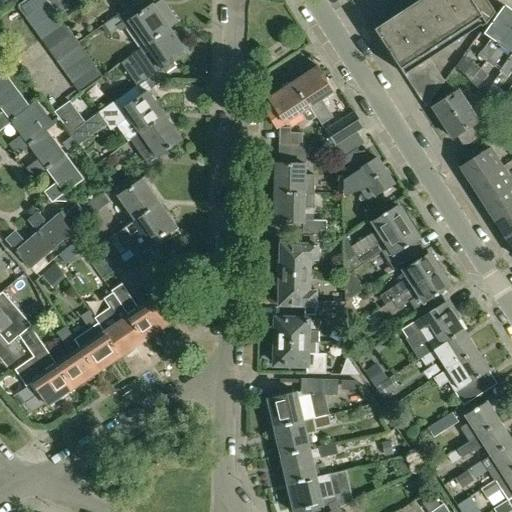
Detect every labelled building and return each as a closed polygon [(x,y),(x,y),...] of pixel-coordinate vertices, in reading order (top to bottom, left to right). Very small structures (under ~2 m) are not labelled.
[(26,0),(20,5),(28,17),(49,2),(47,0),(26,0)] [(58,0),(51,0),(49,2),(58,15),(65,10),(58,0)] [(141,0),(107,24),(111,31),(117,27),(120,31),(126,27),(131,24),(146,46),(171,28),(180,22),(171,8),(162,15),(155,4),(147,9),(141,0)] [(422,0),(377,29),(406,75),(407,75),(406,74),(430,59),(470,33),(469,30),(484,20),(487,25),(496,13),(487,0),(422,0)] [(56,13),(49,2),(28,17),(36,28),(56,13)] [(480,56),(488,62),(511,27),(511,11),(506,6),(486,34),(492,38),(480,56)] [(58,15),(56,13),(36,28),(44,39),(64,23),(58,15)] [(64,23),(44,39),(51,49),(72,34),(64,23)] [(511,53),(511,27),(488,62),(494,67),(507,49),(511,53)] [(141,50),(139,51),(144,58),(142,60),(153,75),(145,80),(151,88),(164,79),(159,73),(164,70),(167,74),(177,67),(174,63),(188,53),(171,28),(146,46),(141,50)] [(79,44),(72,34),(51,49),(59,60),(79,44)] [(87,56),(79,44),(59,60),(66,70),(87,56)] [(511,55),(501,72),(509,78),(511,72),(511,55)] [(74,81),(95,66),(87,56),(66,70),(74,81)] [(407,75),(406,75),(412,84),(437,68),(430,59),(406,74),(407,75)] [(465,74),(471,81),(481,69),(473,62),(472,63),(465,74)] [(103,78),(95,66),(74,81),(82,93),(103,78)] [(306,69),(292,78),(294,83),(311,108),(317,117),(318,118),(322,125),(333,117),(323,100),(335,92),(335,91),(328,81),(319,67),(308,74),(306,69)] [(412,84),(418,94),(443,78),(437,68),(412,84)] [(481,69),(471,81),(478,87),(488,76),(481,69)] [(0,104),(7,113),(0,118),(0,127),(2,131),(14,123),(13,122),(32,108),(6,72),(0,76),(0,104)] [(445,82),(443,78),(418,94),(426,108),(445,82)] [(318,118),(311,108),(294,83),(269,99),(276,109),(269,114),(278,129),(303,113),(308,121),(312,122),(318,118)] [(137,87),(100,113),(109,126),(112,129),(117,126),(129,143),(131,141),(142,134),(166,117),(149,92),(143,96),(137,87)] [(458,136),(464,146),(484,133),(478,123),(479,123),(459,92),(433,108),(452,139),(458,136)] [(509,117),(511,113),(511,97),(510,96),(500,111),(504,113),(509,117)] [(85,123),(70,101),(55,112),(70,134),(85,123)] [(13,122),(14,123),(24,137),(13,145),(20,154),(31,146),(49,132),(40,119),(47,114),(39,103),(32,108),(13,122)] [(336,146),(356,133),(364,127),(355,113),(327,132),(336,146)] [(183,141),(166,117),(142,134),(131,141),(137,150),(148,142),(158,156),(159,158),(160,157),(168,151),(183,141)] [(282,129),(282,145),(291,145),(291,149),(307,150),(307,145),(302,145),(302,133),(291,133),(291,129),(282,129)] [(31,168),(37,177),(49,169),(48,168),(66,156),(49,132),(31,146),(42,160),(31,168)] [(356,133),(336,146),(339,151),(343,157),(345,159),(344,188),(344,197),(361,192),(371,188),(376,195),(377,197),(395,185),(379,159),(372,163),(366,153),(360,155),(356,148),(363,144),(356,133)] [(70,137),(62,143),(68,150),(76,144),(70,137)] [(277,165),(277,166),(276,195),(305,195),(314,196),(315,175),(306,175),(307,150),(291,149),(291,145),(282,145),(282,165),(277,165)] [(473,186),(503,167),(491,148),(461,168),(473,186)] [(48,192),(54,201),(66,192),(67,194),(72,190),(71,189),(83,180),(66,156),(48,168),(49,169),(59,184),(48,192)] [(147,164),(141,168),(146,175),(164,162),(162,159),(160,157),(159,158),(158,156),(147,164)] [(473,186),(485,204),(511,187),(511,180),(503,167),(473,186)] [(137,221),(161,204),(144,181),(120,198),(137,221)] [(511,187),(485,204),(497,223),(511,213),(511,187)] [(97,211),(110,202),(104,195),(92,204),(97,211)] [(314,208),(314,196),(305,195),(276,195),(275,223),(304,224),(304,222),(304,220),(304,208),(314,208)] [(48,225),(39,214),(31,221),(40,232),(42,231),(56,248),(77,229),(74,225),(87,214),(78,204),(66,214),(64,212),(48,225)] [(137,221),(126,229),(139,247),(134,250),(132,251),(142,264),(153,264),(161,265),(162,253),(157,247),(155,244),(163,239),(178,228),(161,204),(137,221)] [(344,264),(369,248),(409,223),(405,217),(408,215),(402,207),(400,208),(399,206),(373,223),(378,231),(352,247),(344,235),(343,237),(344,264)] [(511,213),(497,223),(508,241),(511,238),(511,213)] [(304,236),(310,236),(328,236),(328,235),(328,225),(328,223),(304,222),(304,224),(304,236)] [(413,229),(409,223),(369,248),(344,264),(344,276),(383,251),(396,271),(424,253),(417,242),(421,239),(419,237),(421,235),(416,227),(413,229)] [(27,244),(17,233),(9,240),(18,251),(17,252),(21,256),(22,256),(33,268),(56,248),(42,231),(40,232),(27,244)] [(328,236),(310,236),(304,236),(303,245),(282,245),(282,259),(279,260),(278,275),(311,276),(311,260),(318,260),(318,249),(327,249),(328,236)] [(386,306),(394,301),(440,271),(436,265),(439,264),(433,255),(431,256),(430,254),(405,270),(410,279),(381,298),(386,306)] [(146,271),(139,276),(142,281),(152,295),(163,287),(151,270),(150,269),(146,271)] [(416,311),(451,288),(449,286),(452,284),(446,276),(444,278),(440,271),(394,301),(386,306),(373,314),(379,323),(410,302),(416,311)] [(330,316),(346,317),(346,304),(330,304),(317,304),(317,292),(310,292),(311,276),(278,275),(278,290),(281,290),(281,305),(305,306),(305,315),(330,316)] [(125,289),(116,295),(129,315),(147,341),(171,324),(154,299),(139,309),(125,289)] [(343,289),(333,289),(333,302),(343,302),(343,289)] [(0,296),(0,337),(1,339),(7,346),(14,340),(19,336),(32,326),(4,293),(0,296)] [(110,308),(96,318),(99,323),(100,323),(106,332),(123,358),(147,341),(129,315),(116,295),(114,293),(105,300),(110,308)] [(346,302),(346,304),(346,317),(346,325),(346,332),(373,315),(369,308),(359,314),(350,300),(346,302)] [(435,350),(444,344),(464,331),(446,303),(404,330),(409,338),(422,330),(435,350)] [(90,310),(82,316),(91,329),(99,323),(96,318),(90,310)] [(346,317),(330,316),(305,315),(305,320),(284,319),(284,320),(277,320),(277,342),(311,343),(319,343),(319,331),(327,331),(327,325),(346,325),(346,317)] [(100,374),(123,358),(106,332),(100,323),(91,329),(75,340),(81,349),(82,348),(100,374)] [(52,407),(76,390),(59,364),(32,326),(19,336),(34,357),(15,370),(26,387),(34,381),(52,407)] [(66,326),(58,332),(67,346),(75,340),(66,326)] [(448,370),(457,364),(477,351),(464,331),(444,344),(435,350),(420,359),(426,368),(441,359),(448,370)] [(1,339),(0,339),(0,353),(4,358),(12,351),(7,346),(1,339)] [(12,351),(4,358),(9,364),(24,354),(14,340),(7,346),(12,351)] [(320,343),(319,343),(311,343),(277,342),(277,363),(283,363),(283,365),(308,366),(308,374),(327,374),(327,355),(320,355),(320,343)] [(81,349),(59,364),(76,390),(100,374),(82,348),(81,349)] [(447,370),(433,379),(438,387),(453,378),(461,390),(455,393),(463,406),(484,393),(476,380),(490,371),(477,351),(457,364),(448,370),(447,370)] [(347,357),(341,375),(360,375),(347,357)] [(387,380),(376,364),(364,372),(374,388),(387,380)] [(388,380),(382,384),(389,395),(395,390),(388,380)] [(298,393),(269,400),(270,404),(272,412),(276,428),(305,421),(315,419),(308,393),(324,394),(338,394),(338,381),(303,381),(303,393),(299,394),(298,393)] [(471,442),(479,436),(501,422),(488,402),(466,416),(470,422),(462,428),(471,442)] [(459,423),(453,414),(429,429),(435,439),(459,423)] [(305,421),(276,428),(277,432),(278,440),(282,457),(312,450),(311,446),(309,436),(308,434),(316,432),(316,430),(315,428),(331,424),(329,416),(315,419),(305,421)] [(492,456),(511,443),(511,439),(501,422),(479,436),(471,442),(458,450),(458,449),(448,455),(453,463),(463,456),(464,458),(485,445),(492,456)] [(382,444),(385,455),(392,453),(390,442),(382,444)] [(319,447),(321,456),(337,452),(334,443),(319,447)] [(496,482),(505,476),(511,471),(511,443),(492,456),(470,470),(475,479),(488,470),(496,482)] [(319,477),(312,450),(282,457),(289,484),(319,477)] [(396,461),(402,476),(417,470),(411,456),(396,461)] [(468,470),(454,478),(462,489),(475,481),(468,470)] [(298,511),(325,506),(329,505),(336,500),(341,508),(352,500),(345,471),(332,474),(319,477),(289,484),(295,511),(298,511)] [(511,487),(511,471),(505,476),(496,482),(483,490),(487,497),(500,489),(502,492),(511,486),(511,487)] [(434,496),(424,503),(429,511),(439,504),(434,496)] [(461,511),(467,511),(477,506),(471,497),(457,506),(461,511)] [(511,498),(495,509),(497,511),(508,511),(511,510),(511,498)] [(348,511),(347,511),(344,511),(341,508),(336,500),(329,505),(333,511),(332,511),(348,511)]
